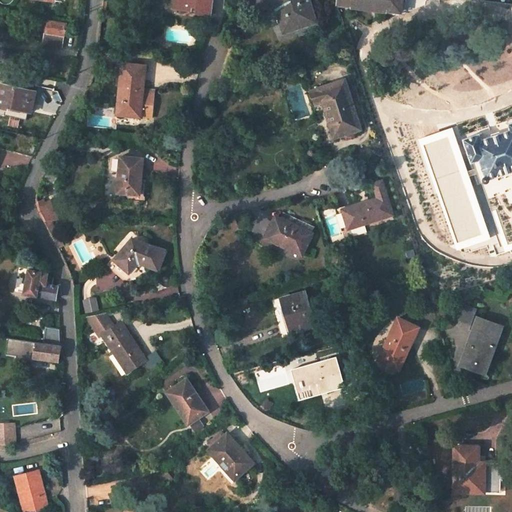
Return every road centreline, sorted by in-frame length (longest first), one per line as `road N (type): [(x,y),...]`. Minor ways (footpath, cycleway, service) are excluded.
road 1 (unclassified): [(73,436),(64,285),(26,203),(85,63),(93,0)]
road 2 (residential): [(290,454),(253,422),(211,358),(188,275),(187,161),(214,54)]
road 3 (residential): [(511,387),(290,454)]
